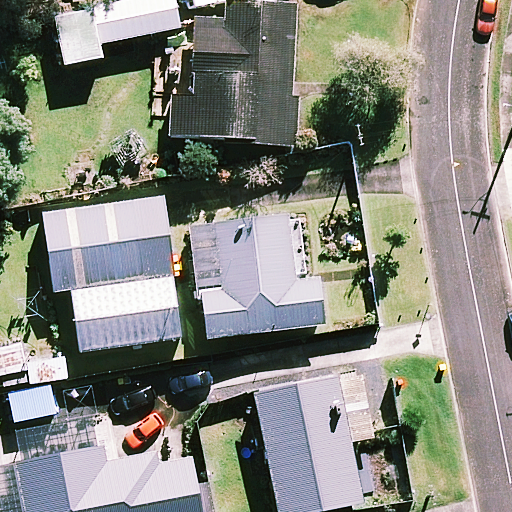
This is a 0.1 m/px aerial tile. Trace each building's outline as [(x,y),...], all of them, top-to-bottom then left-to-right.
[(179,30),(172,0),(136,0),(53,18),(63,67),(100,60),(98,46),(179,30)] [(223,6),(222,22),(192,21),(190,98),(172,97),(171,140),(290,144),(295,8),(223,6)] [(178,340),(162,201),(42,215),(52,293),(70,291),(78,352),(178,340)] [(294,283),(286,217),(189,230),(203,342),(322,326),(316,280),(294,283)] [(0,390),(28,383),(18,346),(0,350),(0,390)] [(372,439),(358,374),(253,397),(277,511),(320,511),(360,504),(348,444),(372,439)] [(105,468),(102,450),(0,468),(0,511),(199,511),(188,452),(105,468)]
